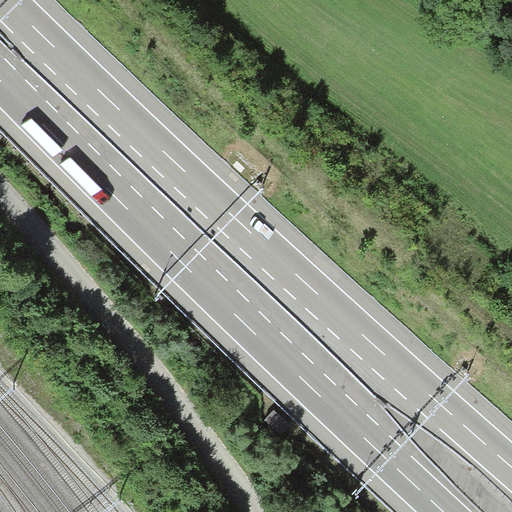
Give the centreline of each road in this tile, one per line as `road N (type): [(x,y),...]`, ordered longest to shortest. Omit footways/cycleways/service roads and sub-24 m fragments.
road 1 (motorway): [(511,464),(8,0)]
road 2 (motorway): [(0,81),(442,511)]
road 3 (residential): [(0,195),(119,329),(254,511)]
